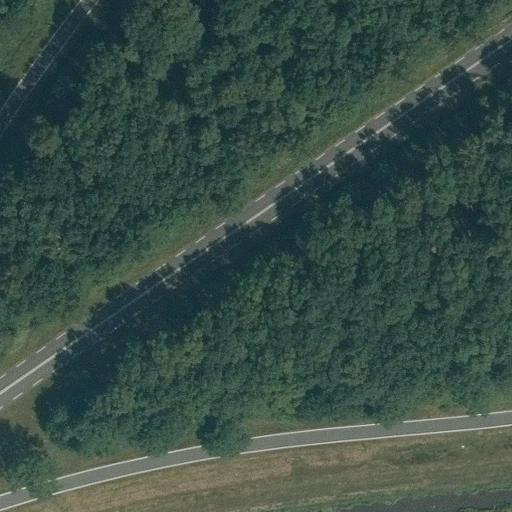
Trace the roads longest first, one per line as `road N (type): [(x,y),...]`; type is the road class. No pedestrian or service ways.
road 1 (primary): [(0,397),(511,42)]
road 2 (primary): [(0,506),(239,450),(511,417)]
road 3 (primary): [(89,0),(0,125)]
